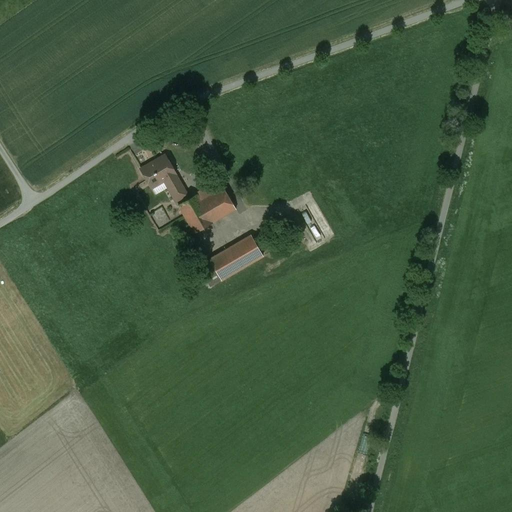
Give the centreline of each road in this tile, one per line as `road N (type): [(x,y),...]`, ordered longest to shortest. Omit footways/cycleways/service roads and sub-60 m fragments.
road 1 (unclassified): [(371,511),(496,0)]
road 2 (unclassified): [(0,225),(201,97),(466,0)]
